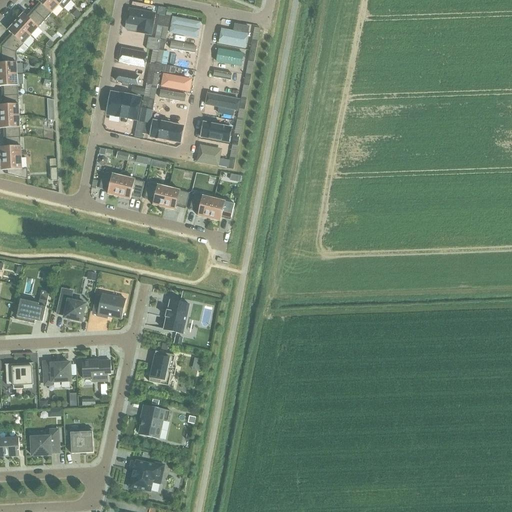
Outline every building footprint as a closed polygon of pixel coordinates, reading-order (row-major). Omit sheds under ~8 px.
[(33,9),(45,21),(60,5),(54,0),(36,0),(41,4),(35,11),(33,9)] [(54,0),(60,5),(64,9),(72,0),(54,0)] [(159,7),(158,14),(160,15),(165,16),(167,8),(159,7)] [(45,21),(33,9),(33,10),(35,11),(29,18),(24,14),(16,22),(31,36),(45,21)] [(77,11),(72,16),(77,21),(81,16),(77,11)] [(157,15),(132,11),(130,25),(141,27),(140,33),(154,35),(157,15)] [(175,18),(172,34),(199,39),(203,24),(175,18)] [(0,46),(16,53),(31,36),(16,22),(8,31),(13,35),(2,47),(0,46)] [(61,27),(57,32),(62,36),(66,31),(61,27)] [(223,30),(220,43),(245,49),(248,35),(223,30)] [(159,51),(161,39),(156,38),(149,37),(146,49),(154,51),(159,52),(159,51)] [(255,62),(259,41),(253,40),(249,61),(255,62)] [(173,43),(172,49),(197,54),(198,49),(173,43)] [(16,53),(0,46),(2,48),(3,64),(0,63),(0,75),(18,74),(16,53)] [(148,55),(125,50),(122,64),(146,68),(148,55)] [(245,55),(221,51),(219,63),(243,67),(245,55)] [(233,75),(216,72),(215,78),(232,81),(233,75)] [(140,76),(120,73),(118,81),(139,85),(140,76)] [(165,73),(163,83),(190,89),(192,79),(165,73)] [(18,74),(0,75),(0,86),(4,87),(4,96),(2,96),(19,95),(18,74)] [(162,92),(161,99),(187,103),(188,96),(162,92)] [(239,100),(211,94),(209,104),(237,110),(239,100)] [(19,95),(2,96),(4,96),(5,106),(0,105),(0,117),(20,116),(19,95)] [(144,101),(114,95),(110,116),(140,121),(144,101)] [(241,135),(246,110),(240,109),(238,123),(237,124),(237,128),(236,130),(235,134),(241,135)] [(20,116),(0,117),(0,129),(6,129),(6,138),(4,138),(21,137),(20,116)] [(156,120),(152,136),(180,142),(184,126),(156,120)] [(231,127),(207,122),(204,135),(229,140),(231,127)] [(144,134),(145,126),(132,124),(130,136),(143,138),(144,134)] [(21,137),(4,138),(6,138),(7,147),(1,148),(2,171),(8,171),(8,174),(6,174),(28,180),(28,169),(22,169),(21,137)] [(222,152),(203,148),(200,162),(219,166),(222,152)] [(118,152),(116,159),(128,162),(129,155),(118,152)] [(107,163),(107,158),(103,155),(99,158),(99,162),(103,165),(107,163)] [(119,197),(124,177),(103,172),(99,188),(100,189),(100,186),(109,189),(108,195),(119,197)] [(241,181),(243,174),(233,172),(231,179),(241,181)] [(124,177),(119,197),(130,200),(132,194),(141,196),(140,198),(141,199),(145,182),(124,177)] [(164,208),(169,188),(148,183),(144,199),(145,200),(145,197),(154,200),(153,206),(164,208)] [(190,193),(169,188),(164,208),(175,211),(177,205),(186,207),(185,209),(186,209),(190,193)] [(209,219),(214,199),(193,194),(189,210),(190,211),(190,208),(199,211),(198,216),(209,219)] [(235,204),(214,199),(209,219),(221,222),(222,216),(231,218),(230,220),(231,220),(235,204)] [(89,272),(87,280),(95,282),(97,274),(89,272)] [(68,319),(70,319),(82,322),(86,304),(71,301),(72,296),(70,295),(71,291),(62,289),(57,314),(65,316),(65,318),(68,319)] [(21,301),(16,320),(25,322),(26,319),(30,320),(29,323),(35,324),(36,321),(43,323),(48,301),(50,293),(41,291),(40,299),(39,304),(21,300),(21,301)] [(122,320),(126,300),(102,295),(102,297),(96,296),(95,303),(100,305),(97,317),(108,319),(109,317),(122,320)] [(164,330),(183,334),(190,305),(170,301),(168,311),(167,311),(167,312),(167,317),(166,317),(166,318),(164,330)] [(181,345),(183,338),(176,337),(175,343),(181,345)] [(157,380),(159,381),(158,384),(169,387),(171,375),(174,375),(174,376),(175,376),(176,368),(176,369),(173,368),(175,356),(156,352),(149,382),(156,384),(157,380)] [(203,368),(204,358),(196,357),(195,368),(203,368)] [(92,362),(92,361),(82,361),(83,380),(99,379),(99,383),(109,382),(108,375),(112,374),(111,371),(105,371),(105,362),(99,362),(99,361),(92,362)] [(24,390),(33,389),(32,367),(32,364),(34,364),(34,363),(24,364),(24,367),(20,367),(20,364),(5,365),(5,366),(6,366),(7,385),(14,385),(14,386),(23,386),(24,390)] [(71,382),(70,364),(52,365),(51,363),(44,363),(45,386),(53,385),(53,383),(71,382)] [(73,406),(80,405),(79,392),(71,392),(73,406)] [(170,411),(144,406),(141,419),(143,420),(139,435),(159,440),(163,421),(168,422),(170,411)] [(93,429),(71,430),(72,454),(94,453),(93,429)] [(33,456),(51,455),(51,453),(60,453),(58,430),(50,431),(50,437),(32,438),(33,456)] [(11,457),(20,457),(19,439),(17,439),(16,437),(12,438),(11,439),(2,439),(0,438),(0,457),(3,457),(3,458),(11,457)] [(136,463),(132,462),(130,470),(135,471),(134,472),(134,473),(133,476),(133,477),(133,478),(132,478),(129,488),(138,490),(138,489),(150,492),(152,483),(158,484),(160,475),(162,475),(164,466),(154,463),(154,465),(137,461),(136,463)]
